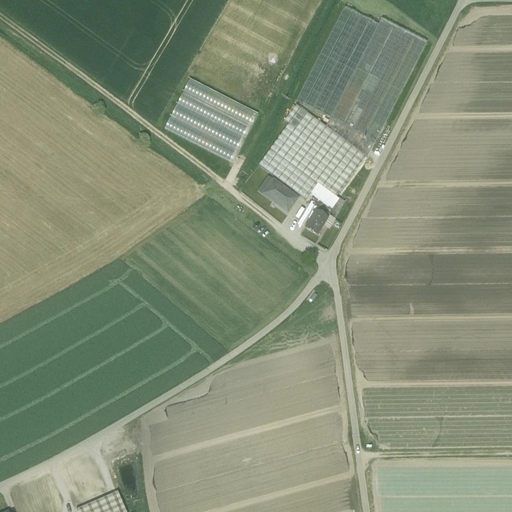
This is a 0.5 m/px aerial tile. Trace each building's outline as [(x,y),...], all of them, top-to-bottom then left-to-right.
[(344,8),(295,102),(329,120),(378,26),(344,8)] [(381,20),(378,26),(329,120),(325,130),(366,159),(423,42),(381,20)] [(234,163),(258,112),(187,80),(164,131),(234,163)] [(337,199),(366,159),(325,130),(296,109),(285,123),(288,125),(270,150),(317,184),(337,199)] [(257,167),(304,201),(310,194),(314,187),(317,184),(270,150),(257,167)] [(262,196),(273,181),(268,178),(258,192),(262,196)] [(298,200),(273,181),(262,196),(287,214),(298,200)] [(314,187),(310,194),(316,198),(329,208),(333,201),(314,187)] [(310,205),(316,198),(310,194),(304,201),(310,205)] [(316,210),(315,212),(328,219),(330,216),(334,211),(329,208),(316,198),(310,205),(316,210)] [(338,203),(334,211),(330,216),(337,221),(345,207),(338,203)] [(328,219),(315,212),(304,229),(317,237),(328,219)] [(75,467),(63,472),(71,490),(82,485),(75,467)] [(61,503),(50,478),(43,481),(47,491),(53,506),(61,503)] [(43,481),(25,489),(32,505),(38,502),(35,496),(47,491),(43,481)] [(47,491),(35,496),(38,502),(32,505),(34,511),(37,511),(53,506),(47,491)] [(122,511),(116,495),(77,511),(122,511)]
